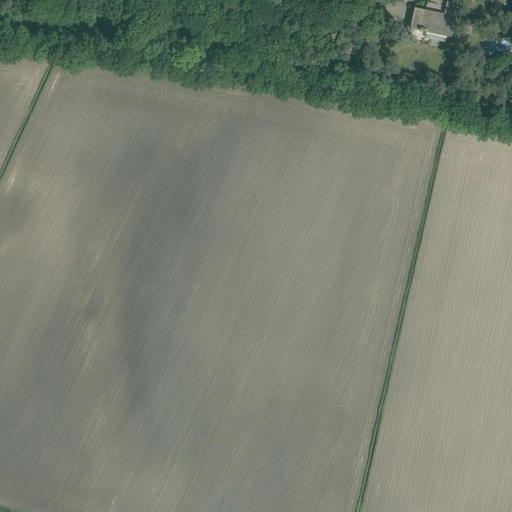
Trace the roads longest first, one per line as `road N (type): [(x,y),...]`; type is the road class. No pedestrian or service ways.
road 1 (track): [(139,57),(511,129)]
road 2 (track): [(0,35),(139,57)]
